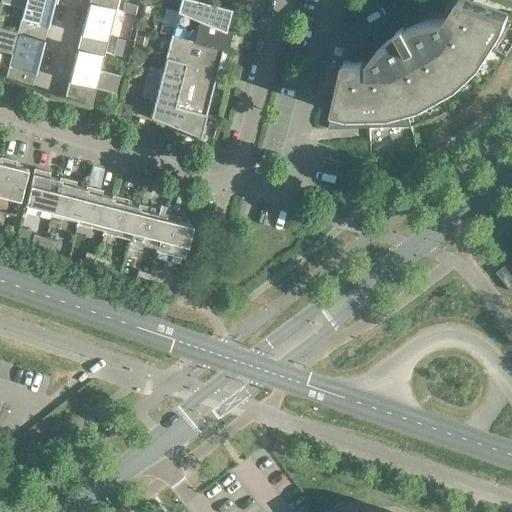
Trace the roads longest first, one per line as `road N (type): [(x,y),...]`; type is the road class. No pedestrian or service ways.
road 1 (tertiary): [(361,290),(309,311),(183,408),(152,447)]
road 2 (tertiary): [(152,447),(237,400),(336,321),(361,290)]
road 3 (residential): [(237,175),(222,183),(0,110)]
road 4 (tertiary): [(361,290),(511,175)]
road 5 (residential): [(283,0),(237,175)]
road 6 (unknown): [(41,124),(69,0)]
